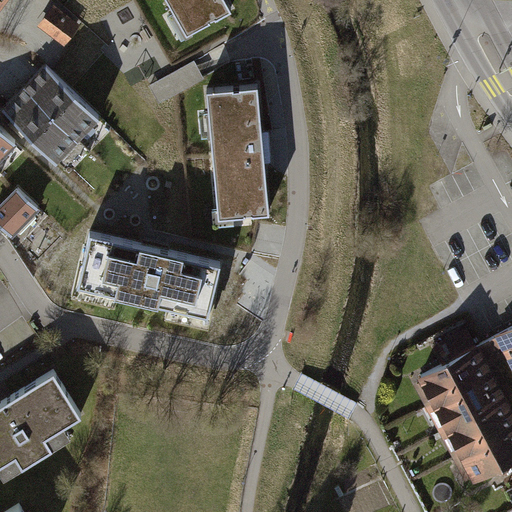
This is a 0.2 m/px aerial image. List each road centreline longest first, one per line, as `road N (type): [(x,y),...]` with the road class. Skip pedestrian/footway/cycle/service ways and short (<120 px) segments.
road 1 (residential): [(0,250),(33,301),(62,322),(224,360),(257,351),(274,328),(298,203),(299,146),(280,34)]
road 2 (track): [(362,417),(387,350),(466,306)]
road 3 (track): [(248,511),(273,367)]
